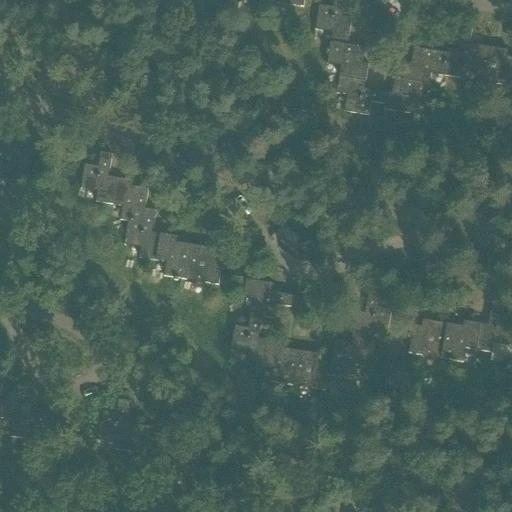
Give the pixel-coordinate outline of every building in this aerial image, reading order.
[(272,0),(272,4),(304,9),(305,0),(272,0)] [(328,43),(345,46),(349,21),(341,20),(343,0),(331,0),(330,10),(316,8),(313,29),(330,32),(328,43)] [(478,68),(482,47),(469,45),(471,30),(459,28),(456,51),(447,49),(446,55),(443,75),(460,78),(462,65),(478,68)] [(345,46),(328,43),(327,52),(325,52),(325,55),(326,56),(324,64),(339,67),(338,78),(364,83),(366,66),(360,65),(363,49),(345,46)] [(511,71),(511,58),(505,57),(506,51),(482,47),(478,68),(476,82),(509,87),(511,72),(511,71)] [(429,73),(443,75),(446,55),(412,49),(410,65),(404,64),(401,81),(427,85),(429,73)] [(364,83),(338,78),(335,96),(348,98),(345,114),(366,118),(368,104),(382,106),(384,94),(362,91),(364,83)] [(426,93),(427,85),(401,81),(392,79),(389,95),(384,94),(382,106),(381,112),(407,116),(409,103),(424,106),(425,97),(426,97),(427,93),(426,93)] [(33,152),(22,150),(23,144),(0,140),(0,177),(26,181),(28,165),(31,165),(33,152)] [(95,204),(111,207),(115,181),(107,180),(111,157),(99,155),(97,170),(83,168),(80,189),(96,192),(95,204)] [(144,211),(145,212),(148,191),(131,189),(132,183),(115,181),(111,207),(124,209),(121,224),(128,225),(128,224),(141,226),(144,211)] [(140,260),(156,263),(160,237),(152,236),(156,213),(145,212),(144,211),(141,226),(128,224),(128,225),(125,245),(141,247),(140,260)] [(179,281),(186,283),(191,247),(176,245),(177,239),(160,237),(156,263),(169,265),(166,280),(175,281),(175,282),(179,283),(179,281)] [(216,251),(191,247),(186,283),(220,287),(222,272),(225,272),(227,259),(215,257),(216,251)] [(252,301),(250,318),(262,319),(262,318),(276,320),(277,306),(292,309),(294,296),(272,293),(273,283),(245,279),(243,297),(253,298),(252,301)] [(352,340),(369,343),(371,330),(388,333),(391,312),(377,309),(379,295),(367,294),(364,316),(356,315),(352,340)] [(479,326),(475,352),(492,354),(491,362),(511,365),(511,346),(511,340),(511,322),(501,321),(503,307),(491,305),(488,327),(479,326)] [(258,341),(262,319),(250,318),(248,331),(234,329),(231,350),(248,353),(246,365),(262,368),(266,342),(258,341)] [(440,361),(446,326),(422,322),(421,329),(409,327),(407,340),(410,341),(408,356),(440,361)] [(475,352),(479,326),(463,323),(462,329),(446,326),(440,361),(448,363),(448,364),(452,365),(452,363),(461,365),(463,350),(475,352)] [(365,368),(369,343),(352,340),(351,345),(335,343),(331,364),(329,378),(338,379),(338,380),(342,381),(342,380),(350,381),(353,366),(365,368)] [(285,387),(292,388),(297,353),(282,350),(283,345),(266,342),(262,368),(274,370),(272,385),(281,386),(280,387),(284,388),(285,387)] [(329,378),(331,364),(320,363),(321,356),(297,353),(292,388),(325,393),(327,377),(329,378)] [(113,451),(131,453),(135,427),(126,426),(130,403),(118,402),(115,416),(102,414),(98,435),(115,438),(113,451)] [(6,405),(4,419),(16,421),(13,440),(34,443),(36,430),(50,432),(52,420),(30,417),(31,408),(6,405)] [(151,430),(135,427),(131,453),(142,455),(140,470),(149,471),(148,473),(152,473),(152,472),(161,473),(166,438),(150,435),(151,430)] [(166,438),(161,473),(193,478),(196,463),(199,463),(201,450),(189,448),(190,441),(166,438)]
